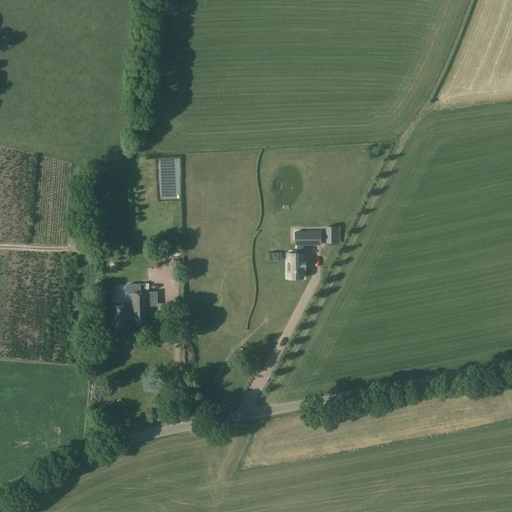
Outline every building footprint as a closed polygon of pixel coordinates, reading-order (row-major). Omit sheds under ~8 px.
[(295,245),(297,245),(297,253),(287,253),(287,278),(303,278),(303,270),(305,270),(305,260),(303,260),(303,253),(302,253),(302,245),(320,245),(320,232),(295,232),(295,245)] [(110,262),(109,264),(110,266),(111,268),(114,268),(116,268),(117,266),(118,264),(117,262),(116,260),(114,260),(111,260),(110,262)] [(189,268),(191,295),(237,292),(237,287),(260,285),(259,277),(227,279),(226,265),(189,268)] [(166,268),(156,268),(156,281),(166,281),(166,268)] [(180,280),(180,268),(172,268),(172,280),(180,280)] [(128,305),(111,306),(112,329),(128,328),(128,322),(132,322),(132,324),(147,323),(147,307),(146,292),(145,292),(140,292),(140,285),(140,284),(127,284),(125,287),(125,292),(127,294),(132,294),(132,304),(128,305)] [(128,303),(126,298),(123,299),(122,292),(116,293),(118,305),(128,303)] [(261,299),(256,299),(256,295),(229,297),(230,308),(261,306),(261,299)]
